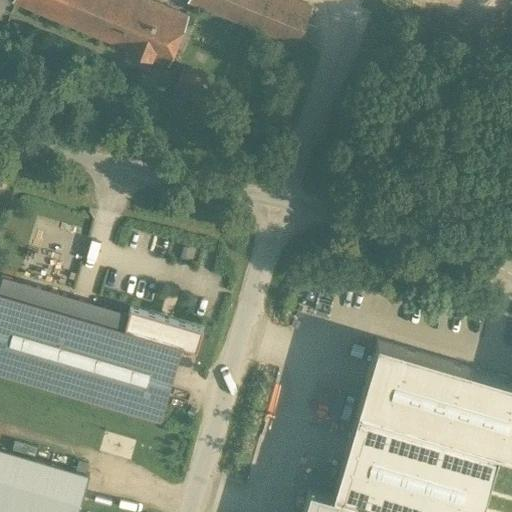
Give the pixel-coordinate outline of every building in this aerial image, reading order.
[(14,0),(166,62),(173,43),(179,46),(186,27),(181,25),(186,13),(154,0),(14,0)] [(309,3),(301,0),(189,0),(293,42),(309,3)] [(175,91),(198,99),(208,72),(185,64),(175,91)] [(127,312),(0,274),(0,369),(158,417),(179,346),(195,351),(202,327),(129,305),(127,312)] [(511,378),(376,338),(331,492),(307,485),(299,511),(476,511),(495,449),(511,453),(511,378)] [(75,511),(87,472),(0,445),(0,508),(13,511),(75,511)]
